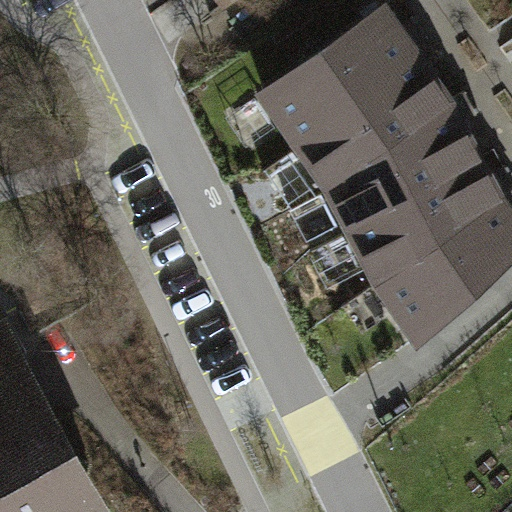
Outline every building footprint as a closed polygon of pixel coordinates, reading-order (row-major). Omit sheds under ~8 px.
[(384,6),(265,89),(304,146),(412,46),(384,6)] [(449,98),(412,46),(304,146),(330,181),(449,98)] [(449,98),(330,181),(350,221),(478,153),(449,98)] [(478,153),(350,221),(380,277),(499,194),(478,153)] [(511,212),(499,194),(380,277),(419,334),(511,248),(511,212)] [(0,511),(94,511),(82,488),(90,458),(60,449),(0,341),(0,511)]
